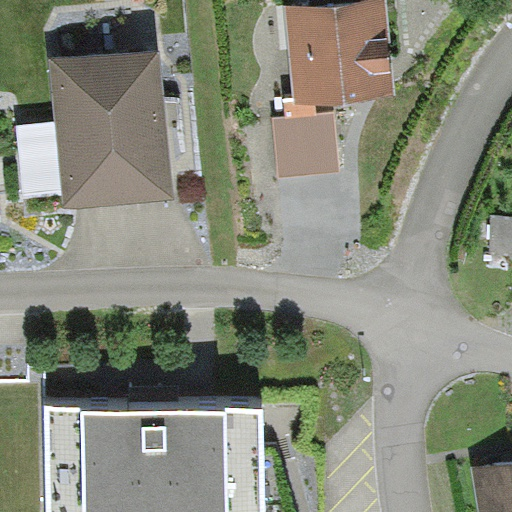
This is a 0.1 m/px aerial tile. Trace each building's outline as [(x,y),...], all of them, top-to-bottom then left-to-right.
[(396,79),(388,0),(285,0),(293,88),(315,86),(375,81),(396,79)] [(159,31),(50,43),(58,109),(19,114),(28,190),(63,186),(64,195),(177,182),(159,31)] [(316,108),(315,86),(293,88),(287,88),(288,109),(277,110),(281,165),(338,162),(334,107),(316,108)] [(171,386),(49,388),(51,511),(264,511),(262,384),(171,386)] [(511,511),(511,447),(471,456),(482,511),(511,511)]
